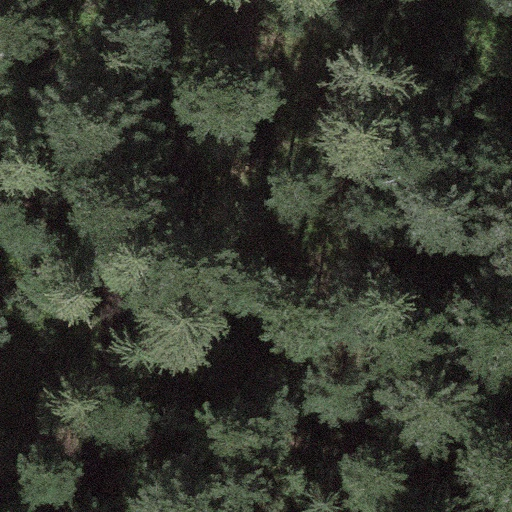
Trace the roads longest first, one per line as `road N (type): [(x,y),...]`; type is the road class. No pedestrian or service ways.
road 1 (track): [(123,511),(210,204),(295,0)]
road 2 (track): [(511,385),(334,511)]
